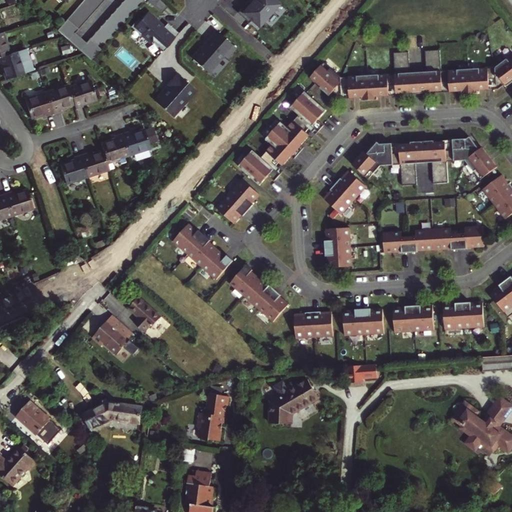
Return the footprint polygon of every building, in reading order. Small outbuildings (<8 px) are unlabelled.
[(102,0),(82,0),(56,29),(90,60),(101,48),(142,0),(122,0),(85,42),(74,32),(102,0)] [(150,0),(162,11),(168,5),(162,0),(150,0)] [(245,2),(236,12),(248,22),(250,20),(257,26),(277,4),(273,0),(251,0),(248,4),(245,2)] [(155,19),(146,11),(141,18),(137,18),(131,25),(141,33),(141,34),(148,41),(151,40),(162,50),(177,33),(166,23),(163,27),(154,19),(155,19)] [(215,31),(206,41),(207,42),(202,48),(200,46),(190,58),(208,73),(224,56),(226,58),(235,48),(215,31)] [(325,62),(310,78),(329,95),(333,92),(341,99),(345,98),(345,94),(341,94),(340,88),(348,88),(348,98),(362,97),(362,100),(370,100),(378,100),(378,97),(390,96),(389,92),(389,85),(396,85),(396,89),(392,89),(393,91),(393,92),(397,92),(397,95),(443,92),(443,89),(447,89),(447,88),(447,86),(443,86),(442,82),(450,82),(450,88),(450,92),(462,91),(462,94),(470,94),(478,94),(478,90),(491,90),(491,85),(491,79),(498,79),(499,85),(495,85),(495,90),(499,89),(505,85),(507,87),(511,82),(511,55),(496,68),(442,71),(440,50),(426,51),(427,72),(410,73),(409,52),(394,53),(395,74),(342,77),(325,62)] [(0,70),(3,81),(23,75),(16,53),(8,56),(0,58),(0,70)] [(162,94),(155,102),(171,116),(183,103),(195,90),(176,73),(166,84),(168,86),(162,93),(162,94)] [(69,88),(75,105),(76,110),(84,107),(83,104),(97,100),(91,81),(69,88)] [(69,86),(47,93),(53,115),(62,113),(61,109),(75,105),(69,88),(69,86)] [(239,166),(260,185),(269,175),(275,181),(281,174),(273,168),(279,162),(283,165),(291,156),(294,159),(304,147),(301,145),(310,135),(306,132),(311,126),(318,132),(324,126),(318,120),(327,110),(306,91),(291,107),(299,114),(297,117),(288,127),(281,121),(266,139),(272,145),(261,157),(253,150),(239,166)] [(47,117),(53,115),(47,93),(26,99),(32,118),(46,114),(47,117)] [(129,132),(122,134),(129,156),(150,149),(145,130),(130,135),(129,132)] [(107,162),(129,156),(122,134),(115,137),(116,139),(101,144),(104,150),(107,162)] [(369,146),(353,165),(370,180),(383,166),(401,165),(403,186),(418,185),(416,164),(433,162),(434,184),(449,182),(448,162),(463,160),(479,181),(498,167),(479,141),(476,144),(470,136),(467,138),(453,139),(454,150),(446,150),(446,147),(450,147),(450,144),(450,143),(446,143),(446,140),(400,143),(400,147),(396,147),(396,148),(397,150),(400,150),(401,154),(393,154),(393,148),(393,144),(380,144),(378,142),(372,149),(369,146)] [(88,153),(81,155),(88,177),(110,170),(107,162),(104,150),(88,155),(88,153)] [(88,177),(81,155),(73,157),(74,160),(60,164),(66,184),(88,177)] [(324,198),(342,215),(355,201),(367,187),(349,170),(344,176),(345,177),(342,180),(341,179),(341,178),(331,190),(332,191),(330,194),(329,192),(324,198)] [(503,175),(483,189),(494,204),(505,219),(511,214),(511,185),(510,183),(509,183),(508,184),(506,182),(507,181),(503,175)] [(260,194),(242,178),(229,193),(217,208),(235,224),(240,217),(239,216),(241,213),(242,215),(244,216),(249,210),(254,204),(253,203),(251,201),(253,199),(255,201),(260,194)] [(12,189),(5,191),(12,212),(33,206),(27,187),(13,191),(12,189)] [(0,216),(12,212),(5,191),(0,192),(0,216)] [(189,223),(173,241),(188,254),(217,280),(234,260),(227,255),(226,256),(225,258),(222,256),(224,254),(212,243),(210,245),(208,243),(209,241),(211,240),(199,230),(198,231),(196,233),(194,231),(196,229),(189,223)] [(353,266),(350,227),(326,229),(327,237),(329,237),(329,240),(327,241),(325,241),(326,256),(328,256),(330,256),(331,259),(328,259),(329,268),(353,266)] [(402,232),(384,233),(385,252),(395,252),(395,250),(402,250),(403,251),(403,253),(418,252),(418,250),(418,249),(425,249),(425,250),(445,249),(445,247),(452,247),(452,248),(452,250),(468,249),(468,247),(467,246),(475,245),(475,247),(485,246),(484,227),(466,228),(466,234),(452,235),(451,229),(416,231),(417,237),(402,238),(402,232)] [(230,283),(244,296),(259,309),(273,322),(289,304),(283,298),(281,300),(279,298),(280,296),(282,295),(270,284),(267,287),(265,285),(267,284),(254,273),(253,275),(250,273),(252,271),(253,270),(247,264),(230,283)] [(491,294),(508,317),(511,314),(511,276),(499,285),(500,287),(502,288),(499,290),(498,288),(491,294)] [(136,324),(140,327),(146,333),(151,327),(153,329),(163,318),(140,298),(131,309),(141,318),(136,324)] [(444,305),(446,329),(485,327),(483,303),(475,303),(475,306),(472,306),(472,304),(471,302),(456,303),(456,304),(456,307),(453,307),(453,305),(444,305)] [(394,309),(396,332),(415,331),(435,330),(433,306),(424,306),(425,309),(421,309),(421,307),(421,305),(406,306),(406,308),(406,310),(403,310),(403,308),(394,309)] [(344,312),(346,336),(365,334),(385,333),(383,309),(374,310),(375,312),(371,312),(371,310),(371,308),(356,309),(356,311),(356,313),(353,314),(353,311),(344,312)] [(295,314),(297,338),(315,337),(334,336),(333,312),(325,312),(325,314),(322,314),(321,312),(321,311),(306,312),(306,313),(306,315),(303,315),(303,313),(295,314)] [(135,334),(114,315),(93,338),(102,346),(104,343),(119,355),(131,341),(130,340),(135,334)] [(232,339),(225,347),(230,351),(236,343),(232,339)] [(511,354),(482,357),(483,371),(511,369),(511,354)] [(349,385),(363,384),(363,371),(366,371),(366,367),(348,368),(349,385)] [(293,415),(319,399),(308,381),(272,403),(271,425),(292,426),(293,415)] [(213,388),(212,394),(224,397),(225,390),(213,388)] [(231,398),(224,397),(212,394),(211,399),(210,398),(208,411),(207,415),(205,415),(202,414),(199,429),(202,429),(200,439),(221,443),(231,398)] [(461,428),(472,436),(468,441),(470,442),(468,444),(475,449),(477,447),(478,448),(485,440),(496,448),(499,445),(505,450),(507,447),(509,449),(511,444),(511,435),(500,427),(511,410),(511,405),(501,397),(483,421),(476,416),(479,412),(466,402),(453,419),(463,426),(461,428)] [(86,415),(92,429),(111,420),(120,421),(122,424),(128,425),(131,423),(139,424),(142,416),(141,415),(142,409),(124,406),(125,405),(110,404),(108,401),(103,403),(105,407),(86,415)] [(39,436),(52,421),(31,403),(18,417),(39,436)] [(20,447),(16,452),(33,467),(37,463),(20,447)] [(196,463),(198,449),(185,447),(183,461),(196,463)] [(33,467),(16,452),(6,462),(0,456),(0,475),(13,487),(28,470),(29,472),(33,467)] [(191,475),(186,502),(184,511),(214,511),(216,507),(213,506),(216,487),(212,487),(214,473),(195,470),(194,476),(191,475)] [(494,481),(487,488),(495,496),(502,488),(494,481)]
